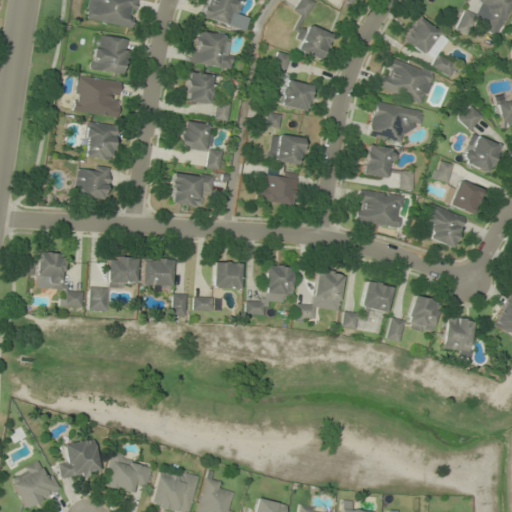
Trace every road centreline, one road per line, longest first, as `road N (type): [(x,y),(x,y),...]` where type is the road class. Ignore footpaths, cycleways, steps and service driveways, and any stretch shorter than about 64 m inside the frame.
road 1 (residential): [(466,282),(290,232),(0,220)]
road 2 (residential): [(319,238),(342,94),(384,0)]
road 3 (residential): [(131,226),(167,0)]
road 4 (tertiary): [(21,0),(0,140)]
